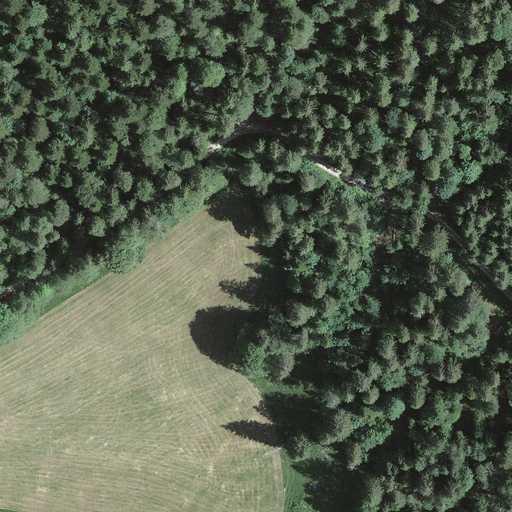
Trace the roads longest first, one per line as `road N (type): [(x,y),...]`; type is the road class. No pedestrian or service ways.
road 1 (track): [(511,298),(425,209),(349,181),(258,127),(229,136),(0,297)]
road 2 (track): [(258,127),(264,85),(357,0)]
